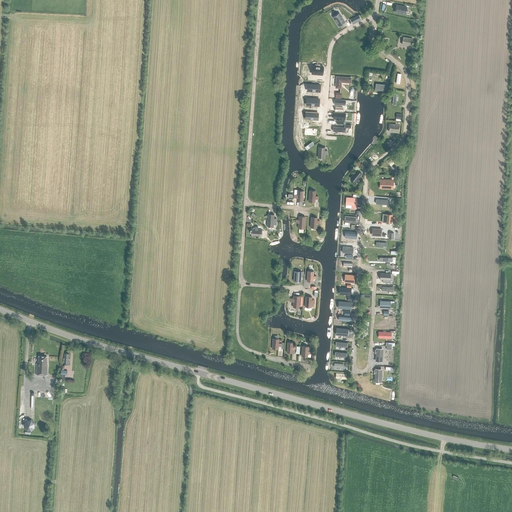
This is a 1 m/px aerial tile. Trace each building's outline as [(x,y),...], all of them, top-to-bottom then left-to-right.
[(405,14),(407,8),(396,5),(394,12),(405,14)] [(339,13),(333,17),(339,26),(345,23),(339,13)] [(357,21),(361,20),(359,15),(355,17),(356,19),(351,21),(352,24),(357,21)] [(321,20),(317,26),(327,33),(331,27),(321,20)] [(402,45),(411,46),(412,39),(403,37),(402,45)] [(312,66),(312,74),(322,75),(323,67),(312,66)] [(336,87),(340,88),(341,82),(350,82),(350,79),(350,78),(348,78),(337,77),(336,87)] [(388,132),(399,133),(399,125),(389,124),(388,132)] [(343,141),(333,141),(332,148),(342,149),(343,141)] [(318,147),(318,158),(324,158),(324,154),(327,154),(327,151),(324,151),(324,148),(318,147)] [(386,161),(389,164),(392,161),(396,166),(399,164),(393,156),(386,161)] [(355,182),(356,182),(358,184),(361,180),(359,178),(362,174),(356,170),(350,178),(355,182)] [(392,188),(392,180),(381,180),(381,188),(392,188)] [(296,201),(303,202),(303,191),(297,190),(297,195),(294,195),(294,198),(297,198),(296,201)] [(315,191),(309,190),(308,202),(315,202),(315,199),(318,200),(318,196),(315,196),(315,191)] [(346,197),(346,205),(352,205),(351,208),(356,209),(357,198),(346,197)] [(267,226),(273,227),(273,225),(276,225),(276,222),(276,218),(274,218),(274,215),(268,214),(267,226)] [(298,229),(304,229),(305,217),(299,216),(299,220),(296,220),(296,223),(298,223),(298,229)] [(310,228),(316,228),(317,224),(319,224),(320,221),(317,221),(317,218),(311,217),(310,228)] [(254,230),(251,229),(251,235),(262,236),(262,230),(258,230),(258,227),(255,227),(254,230)] [(307,281),(313,282),(313,279),(316,279),(316,276),(313,276),(313,271),(307,271),(307,281)] [(390,274),(380,273),(380,279),(383,280),(382,282),(386,283),(386,280),(390,280),(390,274)] [(300,296),(294,296),(293,299),(290,298),(289,302),(293,302),(293,307),(299,308),(300,296)] [(312,297),(306,296),(305,307),(311,307),(311,303),(314,303),(314,300),(311,300),(312,297)] [(336,327),(336,328),(337,328),(337,335),(347,336),(347,332),(350,332),(350,330),(347,330),(347,329),(348,329),(336,327)] [(272,349),(278,349),(278,346),(281,347),(281,343),(278,343),(279,339),(273,338),(272,349)] [(287,342),(287,353),(292,353),(292,350),(295,350),(295,347),(293,347),(293,343),(287,342)] [(301,356),(307,357),(308,354),(310,354),(311,351),(308,351),(308,346),(302,346),(301,356)] [(46,363),(47,356),(38,356),(38,364),(36,364),(36,375),(47,375),(47,363),(46,363)] [(24,424),(24,427),(27,430),(31,430),(33,427),(33,423),(30,421),(27,421),(24,424)]
